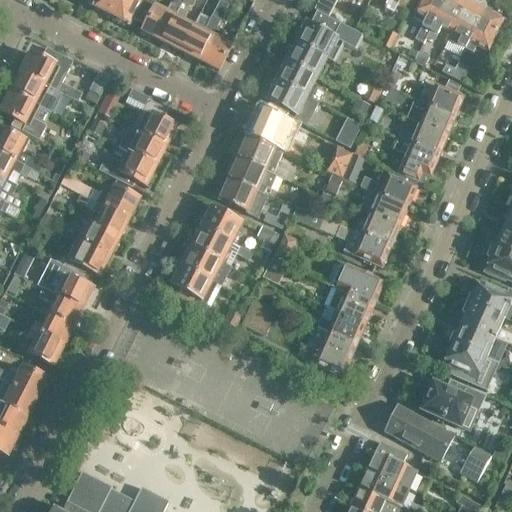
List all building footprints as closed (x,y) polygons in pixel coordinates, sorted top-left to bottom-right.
[(93,0),(90,6),(110,16),(117,0),(93,0)] [(117,0),(110,16),(129,26),(132,19),(134,20),(139,22),(149,3),(144,1),(145,0),(143,0),(117,0)] [(149,3),(139,22),(145,25),(146,26),(143,33),(162,43),(176,17),(179,10),(183,2),(184,0),(174,0),(172,6),(171,5),(167,13),(154,6),(149,3)] [(319,0),(314,11),(329,19),(332,12),(338,0),(319,0)] [(338,0),(332,12),(351,22),(354,17),(350,15),(352,10),(343,5),(345,0),(349,0),(352,1),(352,0),(338,0)] [(387,0),(388,1),(384,10),(394,15),(397,8),(409,14),(416,0),(387,0)] [(423,0),(416,14),(414,13),(411,19),(423,25),(414,41),(423,45),(425,40),(433,26),(446,0),(423,0)] [(460,0),(446,0),(433,26),(425,40),(429,42),(435,42),(441,30),(451,35),(467,4),(460,0)] [(194,27),(181,53),(200,62),(213,37),(217,29),(229,7),(220,2),(210,22),(200,16),(194,27)] [(467,4),(451,35),(461,40),(457,47),(465,51),(469,44),(485,13),(467,4)] [(176,17),(162,43),(181,53),(194,27),(184,21),(188,14),(179,10),(176,17)] [(485,13),(469,44),(465,51),(473,54),(476,48),(489,55),(490,53),(488,52),(503,22),(485,13)] [(355,49),(362,35),(355,32),(348,28),(339,24),(338,23),(331,37),(330,37),(306,25),(302,34),(299,33),(294,42),(297,43),(296,45),(328,61),(332,63),(343,43),(355,49)] [(213,37),(200,62),(219,72),(232,46),(221,41),(225,34),(217,29),(213,37)] [(391,50),(398,37),(388,32),(381,45),(391,50)] [(287,62),(286,64),(318,81),(328,61),(296,45),(292,53),(289,52),(284,61),(287,62)] [(411,55),(416,58),(418,53),(420,51),(415,48),(411,55)] [(42,60),(31,55),(21,74),(50,89),(65,97),(78,104),(83,95),(62,84),(74,62),(48,49),(42,60)] [(416,58),(414,62),(425,68),(429,59),(418,53),(416,58)] [(448,63),(443,74),(451,79),(454,71),(455,71),(457,67),(448,63)] [(277,81),(276,83),(308,100),(318,81),(286,64),(282,72),(279,71),(274,80),(277,81)] [(454,71),(451,79),(459,83),(462,75),(455,71),(454,71)] [(94,111),(110,79),(94,72),(90,81),(97,85),(91,96),(89,95),(84,106),(94,111)] [(21,74),(11,94),(40,108),(46,96),(61,104),(65,97),(50,89),(21,74)] [(387,89),(396,93),(401,80),(393,76),(387,89)] [(308,100),(276,83),(272,92),(269,90),(264,99),(267,100),(266,102),(297,119),(296,119),(298,120),(308,100)] [(370,86),(364,100),(375,105),(382,91),(370,86)] [(455,119),(463,99),(435,87),(426,107),(455,119)] [(132,131),(138,134),(166,149),(176,129),(165,124),(170,113),(153,105),(154,103),(132,91),(126,104),(142,112),(132,131)] [(404,97),(390,91),(385,101),(398,108),(404,97)] [(40,108),(11,94),(1,113),(17,122),(13,129),(31,138),(41,144),(49,129),(33,121),(40,108)] [(368,117),(372,108),(358,101),(353,110),(368,117)] [(103,103),(98,113),(105,117),(110,107),(103,103)] [(416,103),(409,122),(418,126),(418,127),(447,139),(455,119),(426,107),(416,103)] [(262,110),(257,119),(295,135),(293,139),(304,145),(309,134),(262,110)] [(384,113),(377,110),(371,122),(378,126),(384,113)] [(248,139),(282,154),(286,156),(293,139),(295,135),(257,119),(248,139)] [(94,121),(87,133),(99,139),(105,127),(94,121)] [(357,137),(361,128),(350,123),(345,131),(357,137)] [(414,137),(401,131),(397,141),(438,158),(447,139),(418,127),(414,137)] [(1,131),(0,132),(0,154),(40,175),(44,167),(22,156),(31,138),(13,129),(10,136),(1,131)] [(118,149),(128,154),(156,168),(166,149),(138,134),(132,131),(128,129),(118,149)] [(248,139),(238,161),(267,173),(278,178),(292,184),(295,177),(276,169),(282,154),(248,139)] [(432,177),(431,176),(438,158),(397,141),(393,151),(406,156),(398,175),(426,187),(429,178),(431,179),(432,177)] [(361,144),(355,158),(367,163),(373,150),(361,144)] [(77,150),(73,159),(86,166),(90,157),(77,150)] [(343,181),(353,157),(336,150),(325,174),(333,177),(343,181)] [(0,154),(0,178),(7,182),(10,176),(11,177),(13,173),(27,179),(28,177),(37,181),(40,175),(0,154)] [(131,189),(133,184),(145,190),(156,168),(128,154),(122,164),(106,156),(98,172),(131,189)] [(267,190),(271,191),(278,178),(267,173),(238,161),(229,182),(264,197),(267,190)] [(346,175),(343,181),(349,184),(353,178),(346,175)] [(111,190),(106,200),(100,196),(100,195),(65,176),(61,186),(80,196),(131,222),(141,201),(114,187),(112,191),(111,190)] [(343,182),(343,181),(333,177),(326,193),(336,198),(343,182)] [(416,189),(387,177),(382,189),(368,183),(364,191),(366,192),(407,210),(416,189)] [(0,178),(0,202),(21,213),(25,206),(16,201),(9,197),(2,193),(7,182),(0,178)] [(248,216),(257,220),(266,198),(264,197),(229,182),(220,203),(248,215),(248,216)] [(36,196),(47,202),(50,196),(39,190),(36,196)] [(311,211),(318,196),(309,191),(302,206),(311,211)] [(358,211),(364,214),(370,216),(399,229),(407,210),(366,192),(358,211)] [(91,212),(97,216),(92,226),(121,241),(131,222),(80,196),(76,204),(92,212),(91,212)] [(336,203),(324,197),(319,206),(331,213),(336,203)] [(21,213),(0,202),(0,212),(8,217),(9,216),(17,221),(21,213)] [(202,227),(201,229),(234,246),(244,226),(211,209),(207,218),(204,217),(200,226),(202,227)] [(352,256),(382,269),(390,249),(361,236),(355,233),(300,209),(296,220),(351,243),(347,252),(352,255),(352,256)] [(511,211),(508,209),(504,218),(506,222),(503,230),(511,234),(511,211)] [(46,214),(41,223),(54,230),(59,221),(46,214)] [(399,229),(370,216),(364,214),(355,233),(361,236),(390,249),(399,229)] [(275,228),(285,233),(290,222),(280,217),(275,228)] [(41,223),(38,230),(50,237),(54,230),(41,223)] [(92,226),(89,225),(84,235),(81,233),(76,242),(111,260),(121,241),(92,226)] [(194,236),(190,245),(192,247),(191,248),(224,265),(234,246),(201,229),(197,238),(194,236)] [(271,255),(281,238),(263,229),(259,238),(267,242),(262,250),(271,255)] [(489,251),(511,260),(511,234),(503,230),(498,239),(494,240),(489,251)] [(286,237),(274,261),(288,268),(293,271),(305,247),(286,237)] [(32,242),(28,249),(39,255),(42,248),(32,242)] [(111,260),(76,242),(67,260),(57,255),(53,263),(90,282),(94,275),(101,279),(111,260)] [(187,257),(185,255),(180,264),(182,266),(181,267),(221,287),(231,268),(224,265),(191,248),(187,257)] [(255,257),(239,249),(235,256),(251,264),(255,257)] [(486,270),(484,275),(504,284),(506,279),(511,281),(511,260),(489,251),(486,258),(489,262),(485,270),(486,270)] [(268,273),(282,280),(288,268),(274,261),(268,273)] [(331,289),(345,295),(373,307),(382,287),(363,278),(366,271),(345,262),(342,272),(332,268),(323,285),(331,289)] [(177,276),(175,275),(170,284),(172,285),(171,287),(183,293),(180,299),(193,306),(196,300),(204,304),(202,307),(211,311),(223,288),(221,287),(181,267),(177,276)] [(14,276),(43,290),(57,298),(83,311),(93,292),(67,278),(61,290),(18,268),(14,276)] [(14,276),(6,292),(16,298),(24,281),(14,276)] [(474,295),(470,296),(466,304),(504,321),(511,324),(511,321),(511,294),(509,293),(507,298),(480,285),(479,287),(478,287),(474,295)] [(323,308),(336,314),(365,326),(373,307),(345,295),(331,289),(323,308)] [(47,317),(73,330),(83,311),(57,298),(43,290),(38,299),(53,306),(47,317)] [(255,299),(266,305),(271,295),(260,290),(255,299)] [(252,295),(243,291),(240,297),(249,301),(252,295)] [(0,304),(0,315),(4,318),(9,308),(0,304)] [(466,304),(462,314),(464,317),(460,326),(495,341),(511,348),(511,336),(509,335),(499,330),(504,321),(466,304)] [(223,322),(236,328),(241,317),(228,310),(223,322)] [(336,314),(328,333),(356,346),(365,326),(336,314)] [(42,327),(35,323),(31,332),(63,349),(73,330),(47,317),(42,327)] [(236,328),(249,335),(255,324),(242,317),(236,328)] [(452,335),(448,344),(486,361),(495,341),(460,326),(456,335),(452,335)] [(44,371),(47,365),(47,364),(54,368),(63,349),(31,332),(26,340),(34,344),(25,361),(44,371)] [(328,333),(319,354),(325,356),(322,365),(337,372),(341,363),(348,366),(356,346),(328,333)] [(444,353),(447,357),(445,360),(448,362),(446,368),(478,382),(478,381),(479,381),(487,385),(500,391),(504,383),(491,377),(491,376),(483,372),(482,373),(481,372),(486,361),(448,344),(444,353)] [(282,355),(297,363),(302,354),(286,346),(282,355)] [(0,371),(0,381),(4,384),(11,387),(37,401),(46,381),(21,368),(15,379),(8,376),(0,371)] [(444,392),(433,387),(429,397),(424,397),(420,407),(423,410),(422,413),(468,433),(476,414),(478,415),(485,397),(449,381),(444,392)] [(0,391),(0,405),(2,406),(27,419),(37,401),(11,387),(4,384),(0,391)] [(0,429),(17,438),(27,419),(2,406),(0,405),(0,429)] [(397,407),(384,433),(426,456),(440,463),(454,438),(438,430),(397,407)] [(0,453),(7,457),(17,438),(0,429),(0,453)] [(498,443),(492,456),(504,462),(510,448),(498,443)] [(379,445),(375,454),(402,467),(406,458),(379,445)] [(477,485),(491,460),(473,449),(459,475),(477,485)] [(375,454),(366,473),(389,484),(387,488),(390,489),(391,486),(408,494),(417,474),(402,467),(375,454)] [(389,484),(366,473),(358,491),(380,501),(379,503),(383,505),(384,502),(401,510),(408,494),(391,486),(390,489),(387,488),(389,484)] [(82,474),(66,504),(67,504),(82,511),(164,511),(169,504),(141,489),(134,503),(111,491),(112,489),(82,474)] [(0,481),(0,491),(3,493),(10,480),(3,476),(0,481)] [(499,496),(507,500),(511,491),(511,487),(505,484),(499,496)] [(380,501),(358,491),(350,508),(358,511),(398,511),(400,510),(384,502),(383,505),(379,503),(380,501)] [(492,507),(501,511),(507,500),(499,496),(492,507)] [(465,511),(483,511),(484,511),(463,500),(459,506),(466,510),(465,511)]
